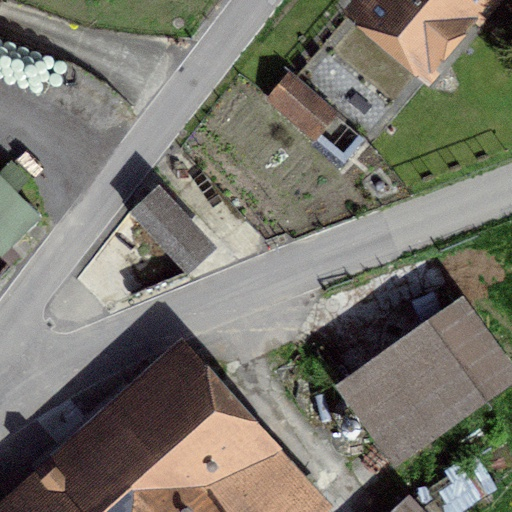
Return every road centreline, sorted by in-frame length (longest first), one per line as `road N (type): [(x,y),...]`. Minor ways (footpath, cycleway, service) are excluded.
road 1 (residential): [(511,186),(99,344),(0,410)]
road 2 (residential): [(0,366),(31,290),(257,0)]
